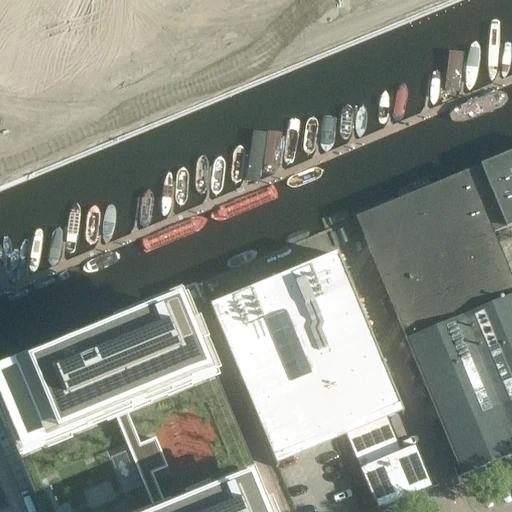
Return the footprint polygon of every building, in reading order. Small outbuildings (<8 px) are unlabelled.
[(0,0),(0,132),(6,130),(6,103),(48,79),(34,54),(53,73),(106,74),(63,0),(46,0),(47,3),(54,5),(43,16),(27,0),(23,0),(23,24),(3,24),(2,0),(0,0)] [(511,456),(511,279),(493,235),(506,229),(506,230),(511,227),(511,154),(356,219),(389,300),(396,317),(426,388),(432,403),(463,477),(511,456)] [(400,409),(338,259),(209,313),(271,463),(344,432),(359,471),(366,488),(359,491),(361,499),(370,498),(376,511),(379,511),(433,490),(416,447),(402,453),(386,414),(400,409)] [(396,317),(389,300),(382,303),(389,320),(396,317)] [(179,309),(0,382),(0,396),(25,456),(18,459),(39,511),(263,511),(251,483),(258,481),(215,378),(209,380),(179,309)] [(432,403),(426,388),(417,392),(423,407),(432,403)]
